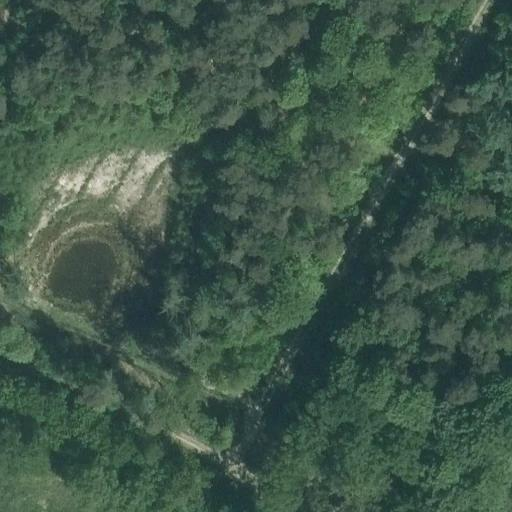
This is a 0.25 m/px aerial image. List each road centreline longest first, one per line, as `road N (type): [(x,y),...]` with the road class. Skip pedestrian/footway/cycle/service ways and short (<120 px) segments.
road 1 (track): [(488,0),(227,466)]
road 2 (track): [(0,363),(227,466)]
